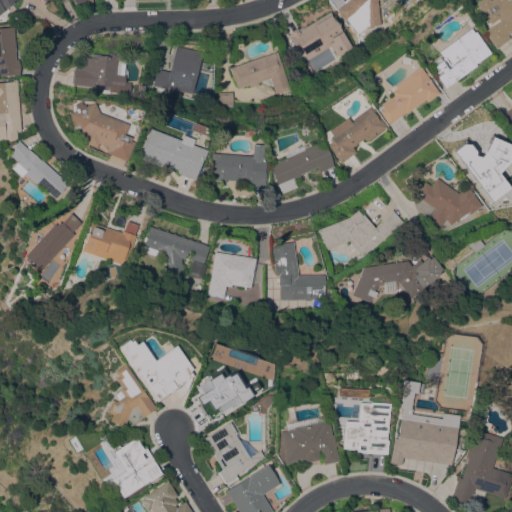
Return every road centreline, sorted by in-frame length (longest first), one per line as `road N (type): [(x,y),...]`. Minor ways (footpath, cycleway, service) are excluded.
road 1 (residential): [(511,64),(472,103),(313,204),(236,210),(76,176),(49,152),(39,118),(60,54),(86,38),(249,0)]
road 2 (residential): [(425,511),(376,484),(339,485),(291,511)]
